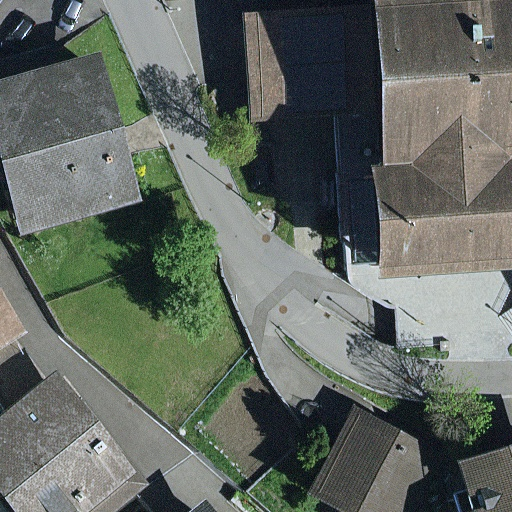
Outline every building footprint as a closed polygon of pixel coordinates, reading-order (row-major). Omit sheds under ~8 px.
[(380,0),(304,0),(264,3),(272,111),(388,102),(380,0)] [(511,0),(380,0),(388,102),(394,185),(358,188),(365,283),(511,271),(511,0)] [(118,21),(0,54),(0,86),(41,233),(168,197),(118,21)] [(0,347),(44,319),(0,253),(0,347)] [(92,511),(156,461),(76,363),(0,424),(0,457),(44,511),(92,511)] [(422,511),(460,446),(370,396),(326,475),(392,511),(422,511)] [(511,511),(511,442),(478,453),(495,511),(511,511)] [(232,511),(224,501),(209,511),(232,511)]
